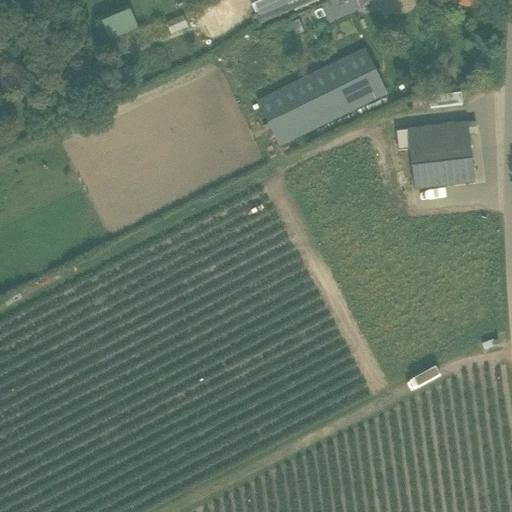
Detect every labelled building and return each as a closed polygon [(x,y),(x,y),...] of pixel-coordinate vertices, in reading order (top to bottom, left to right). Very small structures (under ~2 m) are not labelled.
[(249,0),(260,24),(315,0),(249,0)] [(454,0),(456,9),(488,4),(487,0),(454,0)] [(110,38),(140,26),(133,10),(103,23),(110,38)] [(387,93),(366,50),(258,103),(279,146),(387,93)] [(470,138),(410,145),(408,130),(396,131),(398,151),(411,150),(415,191),(476,184),(470,138)]
